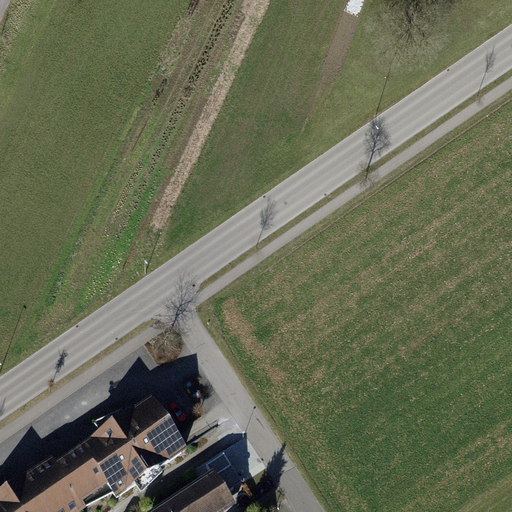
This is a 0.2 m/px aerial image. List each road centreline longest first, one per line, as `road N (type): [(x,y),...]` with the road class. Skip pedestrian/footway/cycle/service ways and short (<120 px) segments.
road 1 (tertiary): [(511,49),(163,289)]
road 2 (residential): [(312,511),(163,289)]
road 3 (tertiary): [(163,289),(0,403)]
